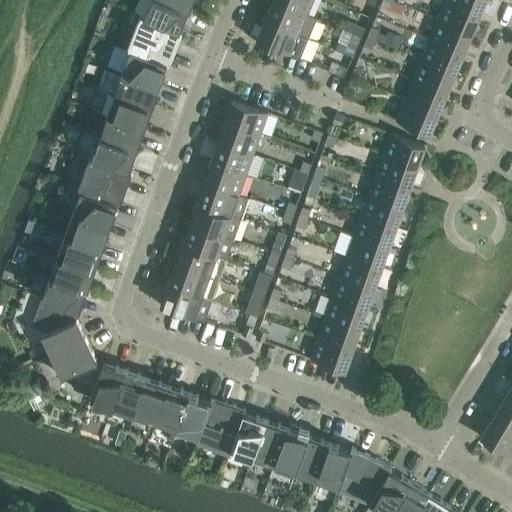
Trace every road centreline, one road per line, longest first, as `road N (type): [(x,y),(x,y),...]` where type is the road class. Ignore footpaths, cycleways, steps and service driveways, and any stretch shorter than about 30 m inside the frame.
road 1 (residential): [(438,441),(116,324),(207,57),(235,0)]
road 2 (residential): [(438,441),(511,321)]
